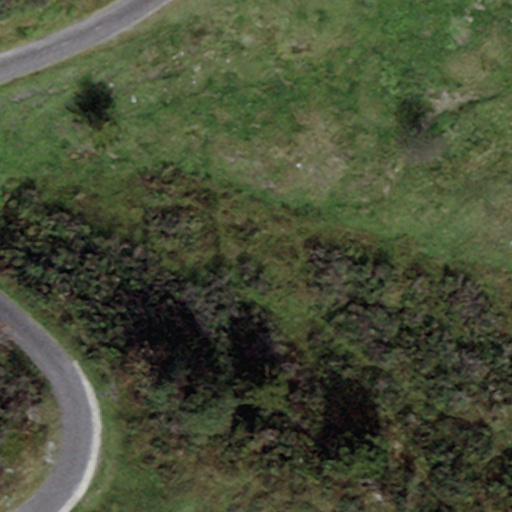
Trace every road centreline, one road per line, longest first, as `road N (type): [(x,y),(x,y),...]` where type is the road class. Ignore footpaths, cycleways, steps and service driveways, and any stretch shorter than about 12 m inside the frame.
road 1 (unclassified): [(0,291),(66,350),(93,408),(86,468),(50,511)]
road 2 (unclassified): [(156,0),(0,74)]
